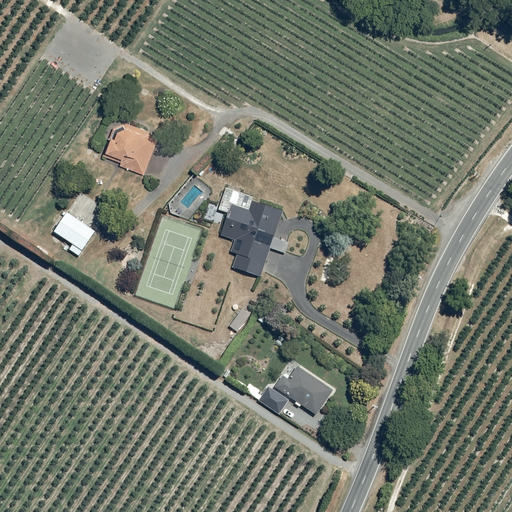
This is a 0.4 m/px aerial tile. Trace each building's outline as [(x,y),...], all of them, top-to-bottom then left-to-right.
[(157,134),(115,121),(105,155),(122,160),(120,166),(145,174),(157,134)] [(284,210),(227,190),(218,211),(227,215),(220,236),(233,241),(229,254),(236,257),(232,270),(260,279),(270,249),(285,255),(289,244),(274,239),(284,210)] [(110,210),(81,191),(53,234),(72,246),(69,252),(79,258),(110,210)] [(236,321),(231,317),(225,324),(237,333),(251,316),(244,310),(236,321)] [(332,391),(296,367),(287,380),(281,376),(273,388),(268,385),(263,392),(249,383),(242,393),(298,430),(306,417),(313,421),(332,391)]
